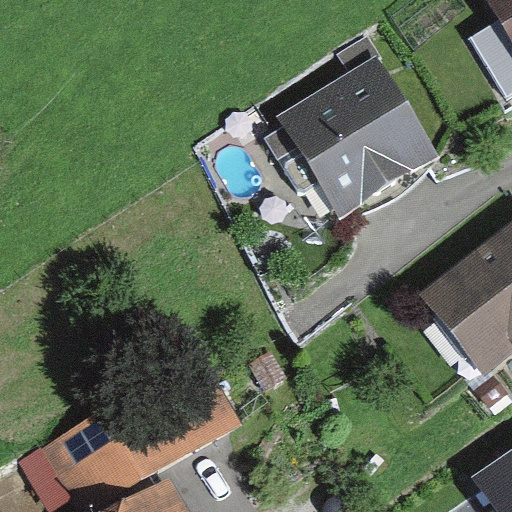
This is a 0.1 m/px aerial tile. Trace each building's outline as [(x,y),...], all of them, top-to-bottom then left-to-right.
[(511,0),(488,0),(511,41),(511,0)] [(372,79),(287,128),(339,216),(424,167),(372,79)] [(511,244),(429,306),(484,380),(511,358),(511,244)] [(161,511),(139,472),(221,426),(193,375),(51,454),(83,511),(161,511)] [(511,511),(511,479),(484,499),(493,511),(511,511)]
